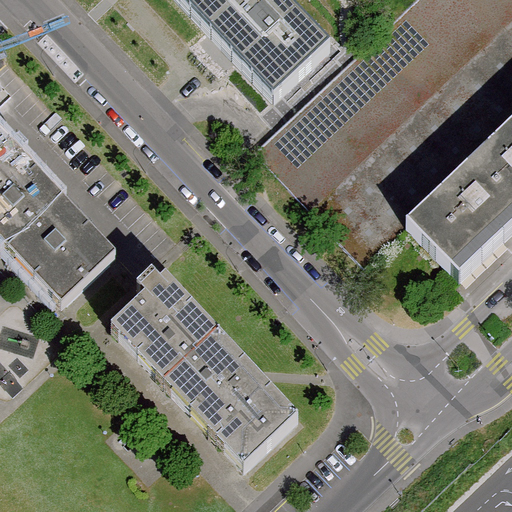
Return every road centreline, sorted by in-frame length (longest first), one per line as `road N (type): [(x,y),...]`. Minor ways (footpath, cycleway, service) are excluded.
road 1 (residential): [(33,0),(363,357),(423,405)]
road 2 (residential): [(511,293),(435,369),(423,405)]
road 3 (residential): [(336,511),(396,453),(423,405)]
